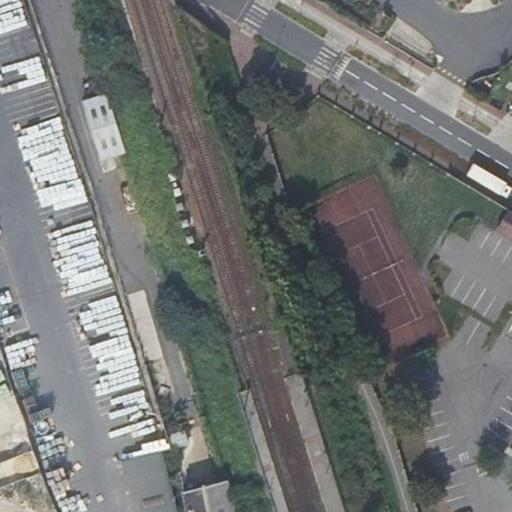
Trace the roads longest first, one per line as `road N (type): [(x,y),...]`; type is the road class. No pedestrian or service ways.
road 1 (unknown): [(0,191),(56,341),(104,511)]
road 2 (residential): [(230,0),(511,170)]
